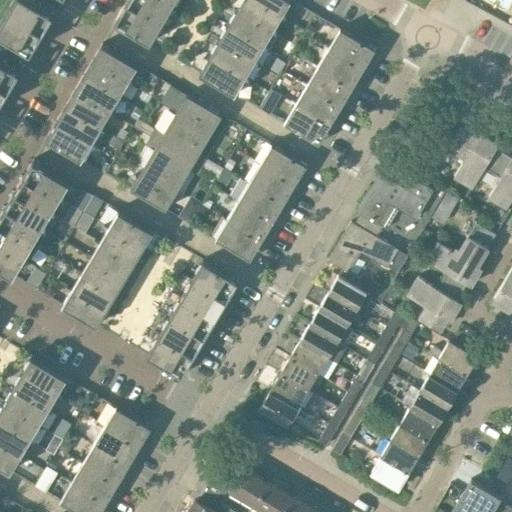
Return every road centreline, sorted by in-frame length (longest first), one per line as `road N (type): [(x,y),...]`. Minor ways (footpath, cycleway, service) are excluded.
road 1 (residential): [(205,410),(431,28)]
road 2 (residential): [(205,410),(0,288)]
road 3 (residential): [(376,511),(205,410)]
road 4 (residential): [(0,136),(81,0)]
road 5 (residential): [(417,511),(489,388)]
road 6 (residential): [(511,338),(468,311),(510,236)]
